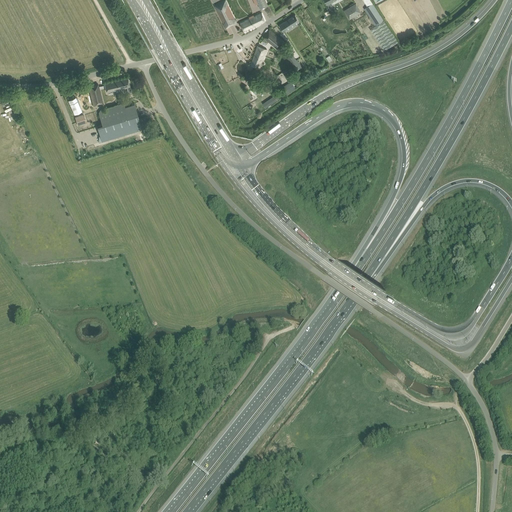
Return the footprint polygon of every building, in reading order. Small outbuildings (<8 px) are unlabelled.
[(225,0),(215,6),(226,28),(229,26),(229,25),(232,23),(233,25),(237,23),(225,0)] [(256,0),(260,8),(267,5),(265,0),(256,0)] [(334,0),(325,0),(330,10),(336,7),(334,4),(333,5),(331,2),(334,0)] [(347,15),(349,19),(361,12),(356,3),(350,7),(352,11),(347,15)] [(367,7),(364,8),(375,25),(384,20),(381,15),(380,15),(378,11),(373,3),(367,7)] [(265,20),(262,13),(240,23),(244,30),(265,20)] [(295,14),(279,25),(284,31),(286,30),(287,31),(291,28),(290,27),(294,24),(295,24),(300,21),(295,14)] [(372,27),(370,29),(384,51),(398,42),(391,32),(384,20),(375,25),(372,27)] [(286,43),(270,29),(264,37),(278,48),(280,46),(283,48),(286,43)] [(316,41),(332,66),(339,62),(318,30),(315,32),(317,35),(316,35),(319,39),(316,41)] [(259,68),(267,48),(258,45),(251,65),(255,67),(254,72),(257,73),(259,68)] [(295,59),(290,51),(285,55),(294,70),(300,67),(300,66),(295,59)] [(290,69),(283,73),(288,82),(295,78),(290,69)] [(195,85),(197,83),(191,71),(188,73),(195,85)] [(130,86),(128,77),(104,82),(107,92),(116,89),(117,94),(121,93),(120,88),(130,86)] [(287,87),(281,91),(283,95),(295,88),(291,82),(286,85),(287,87)] [(254,92),(264,86),(262,83),(252,89),(254,92)] [(93,105),(100,104),(100,103),(99,104),(98,100),(102,99),(98,84),(88,86),(93,105)] [(274,96),(263,103),(266,108),(277,100),(274,96)] [(76,97),(68,100),(74,114),(82,111),(76,97)] [(102,141),(150,127),(146,116),(139,119),(134,104),(125,107),(123,103),(98,111),(102,127),(98,128),(102,141)] [(83,114),(75,117),(78,125),(86,122),(83,114)] [(245,154),(245,153),(243,154),(242,153),(240,155),(243,160),(252,154),(249,151),(245,154)]
